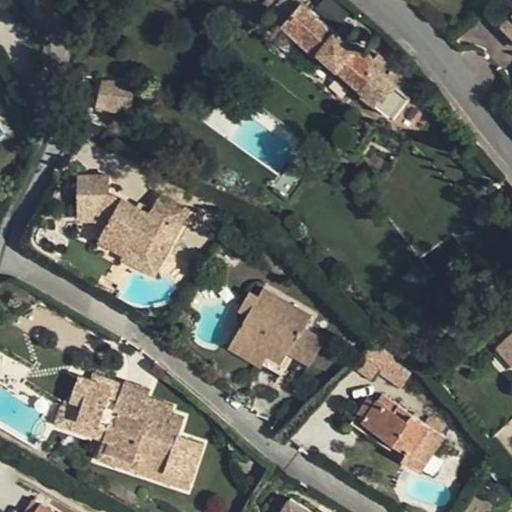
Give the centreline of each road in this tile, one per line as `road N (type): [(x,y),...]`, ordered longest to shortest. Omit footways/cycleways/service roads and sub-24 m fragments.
road 1 (residential): [(0,258),(161,351),(302,470),(367,511)]
road 2 (residential): [(57,0),(55,130),(0,246)]
road 3 (residential): [(375,0),(511,154)]
